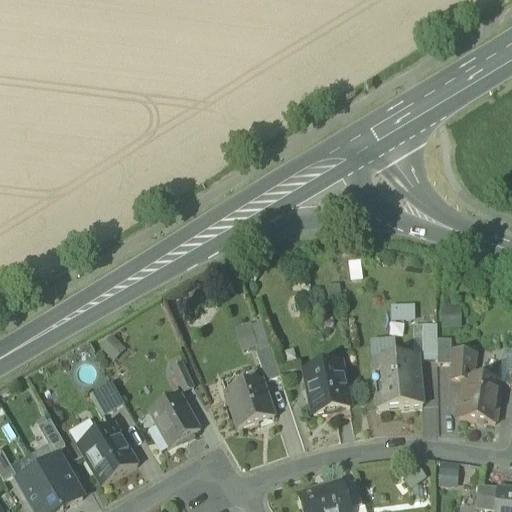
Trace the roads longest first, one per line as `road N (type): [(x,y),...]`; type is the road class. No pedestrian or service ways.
road 1 (primary): [(198,243),(275,224),(379,217),(487,245)]
road 2 (residential): [(246,483),(316,462),(430,451),(511,463)]
road 3 (primary): [(0,361),(198,243)]
road 4 (primary): [(198,243),(375,137)]
road 5 (primary): [(375,137),(511,47)]
road 6 (secondary): [(487,245),(440,215),(375,137)]
road 7 (residential): [(130,511),(208,468),(246,483)]
